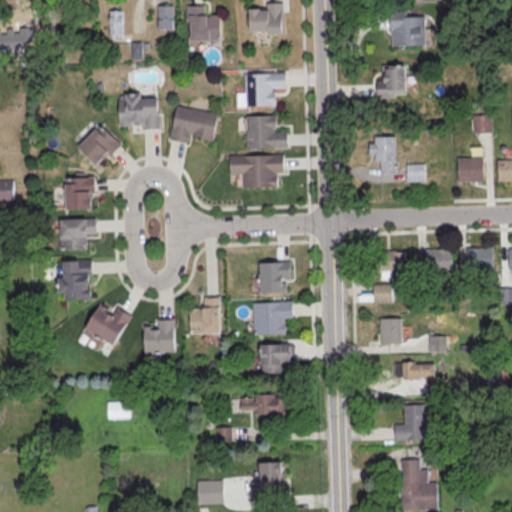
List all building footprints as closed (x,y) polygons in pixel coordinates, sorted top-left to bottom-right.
[(268,5),(285,5),(286,37),(270,37),(270,33),(251,34),(250,11),(268,11),(268,5)] [(159,8),(174,7),(174,30),(159,30),(159,8)] [(188,7),(206,7),(206,17),(220,17),(221,43),(192,43),(191,23),(188,23),(188,7)] [(425,45),(425,11),(391,11),(390,45),(425,45)] [(110,12),(124,12),(124,38),(110,38),(110,12)] [(12,33),(9,43),(20,47),(23,37),(12,33)] [(132,44),(142,44),(143,61),(133,61),(132,44)] [(378,65),(378,97),(409,97),(409,76),(406,76),(406,64),(378,65)] [(245,74),(285,73),(285,88),(275,88),(275,105),(246,106),(245,74)] [(159,100),(160,130),(144,131),(144,127),(120,128),(119,102),(126,101),(126,97),(142,96),(142,101),(159,100)] [(177,107),(218,114),(215,126),(217,126),(214,144),(202,141),(202,140),(192,138),(193,136),(190,135),(188,145),(171,142),(177,107)] [(245,116),(246,148),(287,147),(287,131),(275,131),(275,115),(245,116)] [(474,117),(492,117),(492,135),(475,135),(474,117)] [(101,126),(121,146),(110,157),(109,155),(96,168),(77,150),(101,126)] [(396,136),(370,136),(370,161),(382,161),(382,173),(396,173),(396,136)] [(230,155),(283,153),(284,172),(276,172),(276,186),(244,187),(244,172),(230,173),(230,155)] [(498,159),(511,159),(511,180),(499,181),(498,159)] [(459,160),(484,160),(485,183),(460,184),(459,160)] [(408,166),(422,166),(423,183),(408,183),(408,166)] [(66,179),(95,179),(95,194),(93,194),(93,212),(67,213),(66,179)] [(0,183),(15,183),(15,202),(0,202),(0,183)] [(0,212),(12,212),(13,227),(0,227),(0,212)] [(60,221),(96,220),(97,236),(87,236),(88,252),(61,253),(60,221)] [(468,251),(493,250),(494,271),(469,272),(468,251)] [(427,252),(452,251),(453,272),(428,273),(428,270),(416,271),(415,254),(427,253),(427,252)] [(381,253),(405,253),(406,274),(381,275),(381,253)] [(64,263),(92,262),(93,278),(91,278),(91,302),(65,303),(64,263)] [(290,292),(290,262),(260,262),(260,292),(290,292)] [(457,285),(472,285),(472,302),(458,302),(457,285)] [(374,287),(392,286),(392,304),(374,304),(374,287)] [(500,291),(511,290),(511,308),(501,308),(500,291)] [(221,299),(222,335),(192,336),(191,310),(205,310),(205,299),(221,299)] [(254,302),(293,301),(293,317),(283,317),(284,333),(255,334),(254,302)] [(101,306),(86,331),(114,349),(133,318),(119,309),(115,315),(101,306)] [(380,343),(402,343),(402,318),(380,318),(380,343)] [(175,320),(176,354),(146,355),(145,329),(159,329),(159,321),(175,320)] [(430,338),(447,337),(448,354),(431,355),(430,347),(430,338)] [(281,373),(281,362),(291,362),(291,344),(261,344),(261,373),(281,373)] [(435,363),(395,363),(395,378),(426,378),(426,388),(435,388),(435,363)] [(242,413),(283,413),(283,395),(242,394),(242,413)] [(130,402),(107,402),(107,418),(130,418),(130,402)] [(404,407),(428,406),(430,442),(396,444),(396,427),(405,427),(404,407)] [(402,460),(403,511),(439,511),(438,485),(428,485),(428,471),(420,471),(420,460),(402,460)] [(260,464),(282,464),(282,477),(280,477),(280,501),(252,501),(252,484),(260,483),(260,464)]
